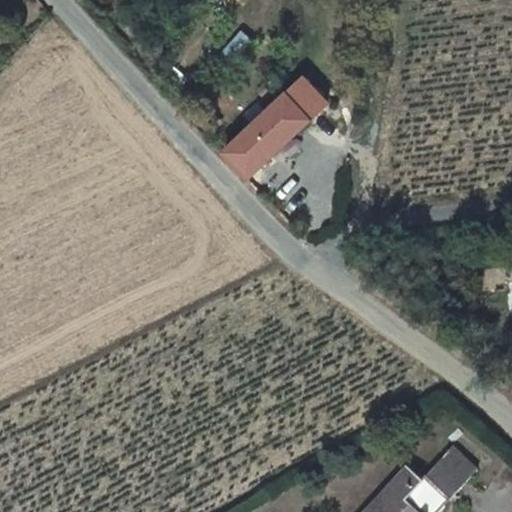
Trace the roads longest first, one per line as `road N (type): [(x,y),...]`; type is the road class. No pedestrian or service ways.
road 1 (residential): [(55,0),(227,188),(328,278)]
road 2 (track): [(360,240),(383,0)]
road 3 (unclassified): [(328,278),(511,415)]
road 4 (unclassified): [(328,278),(360,240),(416,221),(511,207)]
